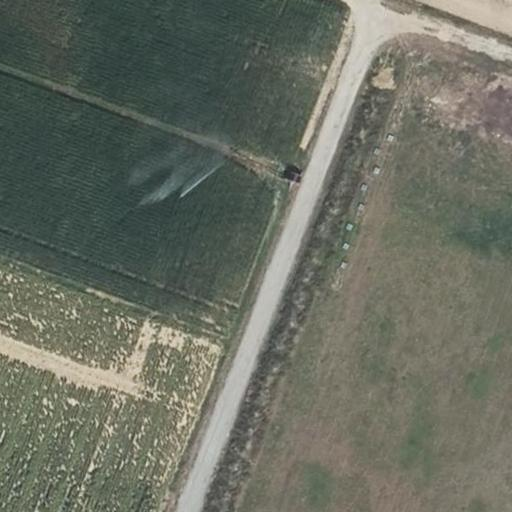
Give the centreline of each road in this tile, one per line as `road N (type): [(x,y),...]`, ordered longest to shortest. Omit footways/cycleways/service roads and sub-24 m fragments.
road 1 (track): [(129,511),(334,0)]
road 2 (track): [(347,0),(511,60)]
